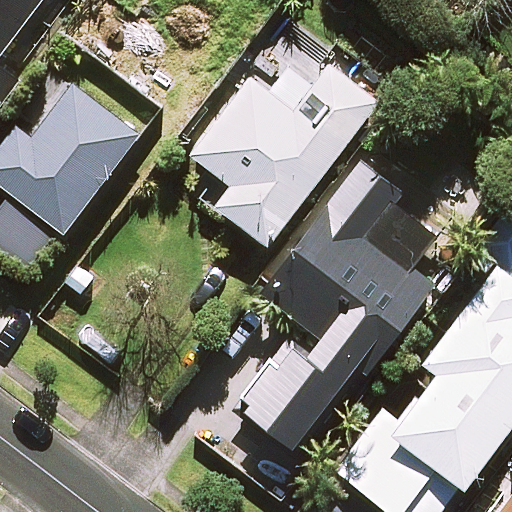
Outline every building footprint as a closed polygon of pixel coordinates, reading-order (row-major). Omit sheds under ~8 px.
[(0,0),(0,99),(14,81),(19,75),(0,60),(0,59),(43,0),(0,0)] [(387,93),(285,14),(238,73),(244,78),(191,146),(234,180),(189,237),(243,279),(387,93)] [(0,178),(11,191),(0,207),(0,259),(37,284),(132,139),(75,102),(44,149),(17,131),(0,157),(0,178)] [(445,222),(362,157),(260,285),(320,333),(311,345),(295,332),(242,398),(296,441),(360,360),(369,366),(435,282),(411,264),(445,222)] [(439,511),(511,419),(511,273),(493,258),(420,353),(439,368),(400,417),(385,406),(338,466),(397,511),(439,511)] [(511,511),(511,491),(495,511),(511,511)]
